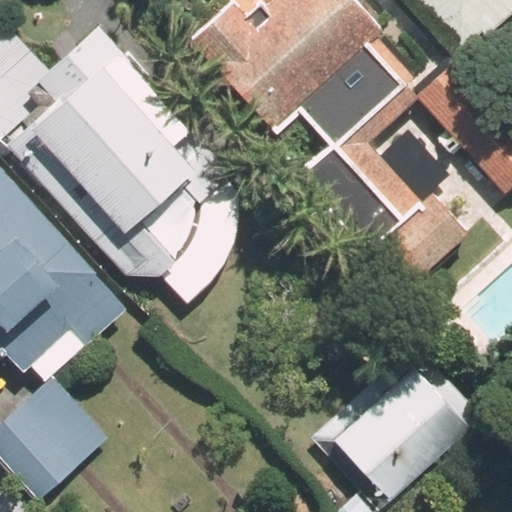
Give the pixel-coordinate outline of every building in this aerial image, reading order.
[(230,0),(192,35),(288,140),(319,114),(303,98),(382,26),(357,0),(230,0)] [(511,6),(511,0),(418,0),(465,50),(511,6)] [(0,130),(7,138),(1,142),(119,273),(155,275),(181,304),(193,295),(206,282),(218,266),(226,247),(232,228),(234,209),(233,192),(222,180),(227,176),(108,45),(89,26),(46,65),(0,14),(0,130)] [(511,185),(511,127),(453,62),(415,97),(504,193),(511,185)] [(124,301),(0,165),(0,354),(9,347),(23,363),(31,356),(46,373),(124,301)] [(363,470),(345,487),(367,511),(375,511),(477,419),(415,351),(327,431),(363,470)] [(51,374),(0,421),(0,448),(43,495),(107,436),(51,374)]
